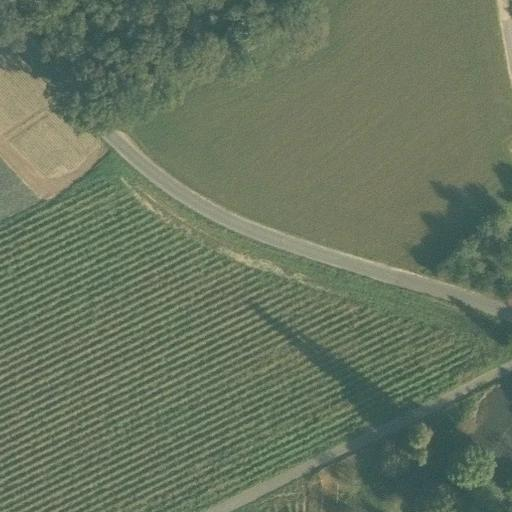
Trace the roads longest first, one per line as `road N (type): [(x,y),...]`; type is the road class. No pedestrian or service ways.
road 1 (unclassified): [(0,20),(148,175),(236,231),(511,314)]
road 2 (unclassified): [(511,369),(218,511)]
